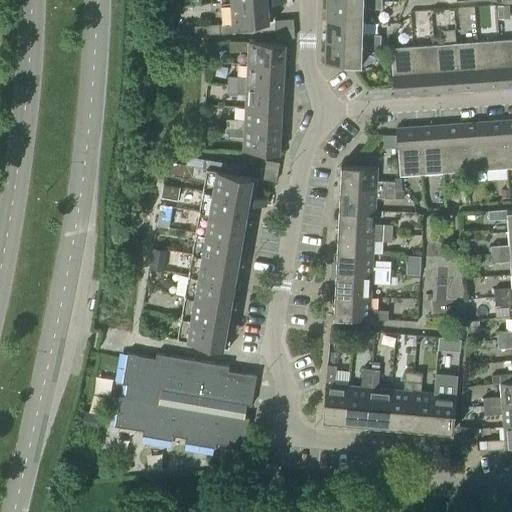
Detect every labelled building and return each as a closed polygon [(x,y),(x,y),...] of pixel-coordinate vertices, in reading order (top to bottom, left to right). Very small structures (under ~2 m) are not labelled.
[(274,0),(234,0),(221,1),(223,22),(230,22),(239,21),(241,21),(254,20),(267,19),(275,18),(274,1),(274,0)] [(382,8),(381,0),(327,0),(327,19),(363,20),(363,7),(382,8)] [(511,27),(511,24),(511,3),(499,4),(500,28),(511,27)] [(293,17),(275,18),(276,28),(294,27),(293,17)] [(275,18),(267,19),(268,28),(276,28),(275,18)] [(267,19),(254,20),(255,29),(268,28),(267,19)] [(362,33),(363,20),(327,19),(326,41),(381,43),(381,34),(362,33)] [(254,20),(241,21),(242,30),(255,29),(254,20)] [(239,21),(230,22),(230,31),(242,30),(241,21),(239,21)] [(223,22),(215,23),(216,32),(230,31),(230,22),(223,22)] [(215,23),(202,24),(203,33),(216,32),(215,23)] [(203,33),(202,24),(183,25),(184,35),(203,33)] [(294,27),(276,28),(277,38),(295,36),(294,27)] [(511,37),(499,39),(503,87),(511,85),(511,37)] [(503,87),(499,39),(478,40),(481,88),(503,87)] [(248,50),(248,63),(284,65),(285,42),(230,40),(230,49),(248,50)] [(481,88),(478,40),(456,42),(459,90),(481,88)] [(380,51),(381,43),(326,41),(326,63),(361,64),(362,51),(380,51)] [(459,90),(456,42),(434,43),(438,91),(459,90)] [(438,91),(434,43),(412,45),(416,93),(438,91)] [(416,93),(412,45),(390,47),(394,95),(416,93)] [(283,87),(284,65),(248,63),(247,76),(229,75),(228,84),(283,87)] [(282,108),(283,87),(228,84),(228,92),(246,93),(245,106),(282,108)] [(281,129),(282,108),(245,106),(245,119),(226,118),(226,126),(281,129)] [(509,166),(505,118),(483,120),(487,168),(509,166)] [(487,168),(483,120),(461,122),(465,170),(487,168)] [(465,170),(461,122),(440,123),(443,171),(465,170)] [(443,171),(440,123),(418,125),(422,173),(443,171)] [(422,173),(418,125),(396,127),(400,174),(422,173)] [(279,151),(281,129),(226,126),(226,135),(244,135),(243,150),(279,151)] [(200,157),(187,155),(186,164),(198,166),(200,157)] [(214,160),(200,157),(198,166),(206,168),(213,169),(214,160)] [(279,162),(261,158),(260,168),(277,171),(279,162)] [(226,162),(214,160),(213,169),(224,171),(226,162)] [(239,164),(226,162),(224,171),(237,173),(239,164)] [(251,166),(239,164),(237,173),(250,175),(251,166)] [(341,164),(340,186),(394,190),(395,181),(377,180),(377,166),(341,164)] [(260,168),(251,166),(250,175),(258,177),(260,168)] [(213,169),(206,168),(202,190),(254,199),(255,195),(258,177),(250,175),(237,173),(224,171),(213,169)] [(277,171),(260,168),(258,177),(276,180),(277,171)] [(394,198),(394,190),(340,186),(339,208),(375,210),(376,197),(394,198)] [(199,210),(250,219),(254,203),(254,199),(202,190),(199,210)] [(266,197),(255,195),(254,199),(254,203),(264,205),(266,197)] [(507,217),(508,230),(511,230),(511,207),(488,209),(489,219),(507,217)] [(374,223),(375,210),(339,208),(338,230),(392,232),(393,224),(374,223)] [(247,240),(250,219),(199,210),(195,231),(247,240)] [(392,240),(392,232),(338,230),(337,251),(373,254),(374,239),(392,240)] [(511,251),(511,230),(508,230),(509,243),(491,245),(491,253),(511,251)] [(243,262),(247,240),(195,231),(191,253),(243,262)] [(372,266),(373,254),(337,251),(336,273),(390,275),(390,267),(372,266)] [(511,273),(511,251),(491,253),(492,261),(511,260),(511,273)] [(239,283),(243,262),(191,253),(187,274),(239,283)] [(389,284),(390,275),(336,273),(334,294),(370,296),(371,283),(389,284)] [(511,294),(511,273),(511,278),(511,286),(494,288),(495,296),(511,294)] [(236,304),(239,283),(187,274),(184,295),(236,304)] [(370,309),(370,296),(334,294),(333,316),(387,319),(388,310),(370,309)] [(511,294),(495,296),(495,304),(511,302),(511,294)] [(232,326),(236,304),(184,295),(180,317),(232,326)] [(228,347),(232,326),(180,317),(176,338),(228,347)] [(346,327),(330,326),(329,337),(346,338),(346,327)] [(511,337),(511,329),(497,330),(498,338),(511,337)] [(511,337),(498,338),(499,347),(511,345),(511,337)] [(251,404),(252,403),(257,374),(228,369),(229,364),(156,351),(156,356),(127,351),(122,382),(126,383),(124,395),(120,394),(114,424),(143,429),(142,434),(172,439),(173,434),(185,436),(185,441),(215,446),(216,442),(244,447),(249,416),(245,415),(247,403),(251,404)] [(344,420),(348,384),(335,383),(336,364),(327,363),(322,418),(344,420)] [(365,422),(371,367),(362,367),(361,385),(348,384),(344,420),(365,422)] [(387,424),(391,388),(378,387),(379,368),(371,367),(365,422),(387,424)] [(409,426),(414,371),(405,370),(404,389),(391,388),(387,424),(409,426)] [(430,428),(433,392),(420,391),(422,372),(414,371),(409,426),(430,428)] [(511,371),(500,372),(501,380),(500,380),(500,382),(511,381),(511,371)] [(433,392),(430,428),(452,430),(457,380),(455,378),(437,376),(435,378),(433,392)] [(511,403),(511,381),(500,382),(501,395),(484,396),(484,405),(511,403)] [(511,424),(511,403),(484,405),(485,413),(503,412),(504,425),(511,424)] [(93,429),(95,414),(85,412),(83,427),(93,429)] [(511,446),(511,424),(504,425),(504,437),(486,439),(487,448),(511,446)] [(477,427),(459,425),(458,435),(476,436),(477,427)]
